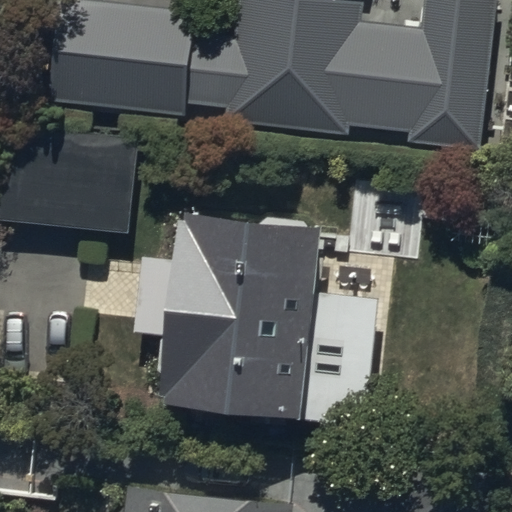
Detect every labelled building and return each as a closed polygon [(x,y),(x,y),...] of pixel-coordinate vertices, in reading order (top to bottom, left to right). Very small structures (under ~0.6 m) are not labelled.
[(236,0),(233,32),(194,28),(197,5),(154,0),(62,0),(51,93),(186,109),(188,98),(228,103),(226,114),(347,128),(348,118),(410,126),(409,137),(478,145),(496,0),(422,0),(420,23),(361,16),(363,0),(236,0)] [(6,115),(0,169),(0,211),(131,225),(140,129),(6,115)] [(305,403),(325,212),(180,197),(173,261),(141,257),(133,324),(169,328),(163,387),(305,403)] [(404,457),(397,511),(489,511),(495,467),(404,457)] [(295,511),(297,491),(127,472),(122,511),(295,511)]
